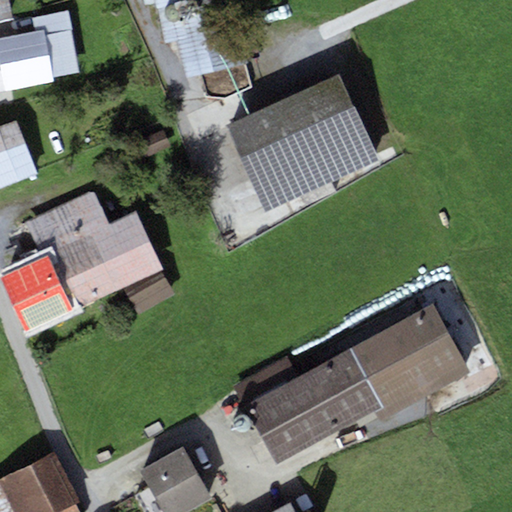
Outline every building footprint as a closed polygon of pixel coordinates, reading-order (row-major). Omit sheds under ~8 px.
[(0,0),(0,28),(15,25),(9,0),(0,0)] [(156,0),(166,46),(180,43),(188,82),(247,70),(233,0),(156,0)] [(52,76),(79,71),(68,10),(31,18),(33,32),(44,30),(52,76)] [(33,32),(0,38),(0,63),(5,90),(53,82),(52,76),(44,30),(33,32)] [(342,78),(232,126),(270,214),(381,165),(342,78)] [(17,125),(0,131),(0,189),(36,176),(17,125)] [(98,197),(40,223),(80,312),(166,273),(140,216),(112,229),(98,197)] [(53,263),(9,281),(31,335),(75,318),(53,263)] [(433,304),(350,349),(382,408),(375,411),(380,421),(469,373),(433,304)] [(350,349),(245,406),(276,465),(375,411),(382,408),(350,349)] [(237,416),(235,418),(234,421),(233,424),(234,427),(236,429),(238,431),(241,432),(244,432),(247,431),(249,429),(251,426),(252,423),(251,420),(250,418),(248,415),(245,414),(242,414),(239,414),(237,416)] [(185,446),(141,471),(151,488),(164,511),(188,511),(214,498),(185,446)] [(81,511),(55,461),(0,489),(0,511),(81,511)] [(164,511),(151,488),(136,496),(144,511),(164,511)]
